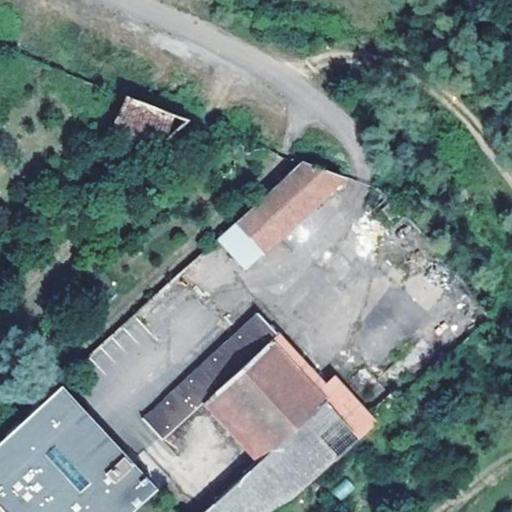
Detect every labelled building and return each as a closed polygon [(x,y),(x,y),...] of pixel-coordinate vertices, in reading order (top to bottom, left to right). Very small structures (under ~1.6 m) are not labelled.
[(160,145),(190,116),(120,90),(106,126),(160,145)] [(214,142),(192,119),(171,138),(192,162),(214,142)] [(262,171),(270,146),(253,141),(246,167),(262,171)] [(306,161),(223,236),(247,268),(345,175),(306,161)] [(265,456),(203,511),(278,511),(405,396),(400,391),(376,413),(341,374),(331,384),(321,374),(315,379),(279,338),(287,330),(268,311),(153,414),(171,434),(212,397),(265,456)] [(104,375),(148,333),(132,316),(88,359),(104,375)] [(57,389),(0,441),(0,511),(131,511),(152,493),(57,389)]
